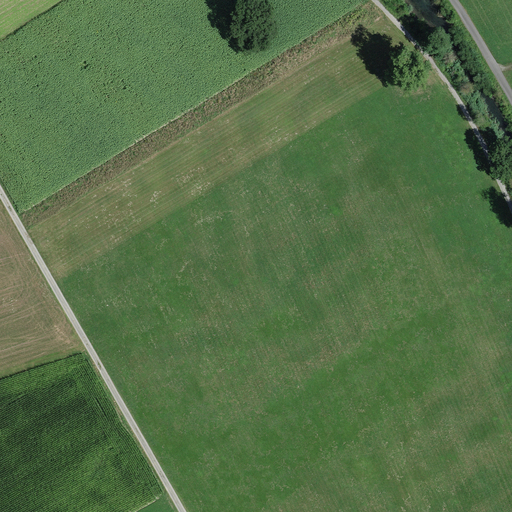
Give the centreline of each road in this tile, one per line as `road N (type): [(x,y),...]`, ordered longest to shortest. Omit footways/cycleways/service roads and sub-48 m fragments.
road 1 (track): [(0,190),(182,511)]
road 2 (track): [(511,207),(435,64),(373,0)]
